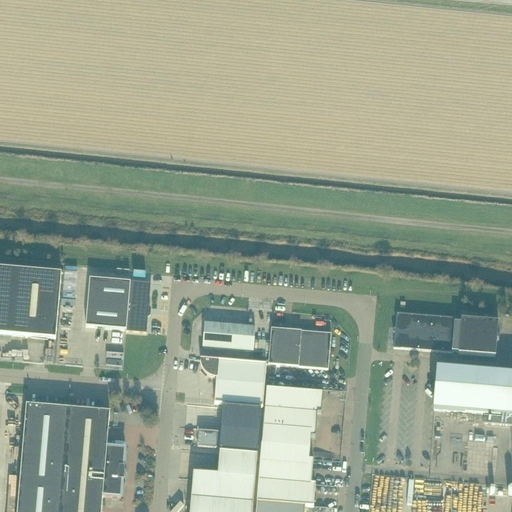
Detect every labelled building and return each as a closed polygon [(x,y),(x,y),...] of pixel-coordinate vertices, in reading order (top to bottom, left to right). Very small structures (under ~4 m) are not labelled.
[(69,287),(81,288),(81,266),(70,266),(69,287)] [(0,336),(56,341),(62,276),(0,270),(0,336)] [(149,310),(151,285),(130,283),(130,284),(90,281),(86,329),(126,332),(125,334),(147,335),(148,320),(148,318),(149,317),(150,311),(149,310)] [(461,325),(455,325),(455,320),(397,316),(395,330),(394,331),(393,331),(393,332),(393,333),(393,334),(394,335),(395,335),(394,350),(452,355),(452,354),(458,354),(458,356),(495,359),(498,324),(461,321),(461,325)] [(253,354),(255,329),(205,325),(203,350),(253,354)] [(331,336),(283,332),(272,331),(269,367),(328,372),(331,336)] [(267,390),(269,367),(201,362),(201,366),(202,370),(205,374),(208,377),(212,379),(217,380),(214,406),(265,410),(266,390),(267,390)] [(511,377),(437,371),(433,413),(484,417),(511,419),(511,377)] [(323,395),(267,390),(266,390),(265,410),(317,414),(317,415),(321,415),(323,395)] [(121,500),(122,481),(124,480),(125,478),(126,476),(125,474),(125,472),(123,471),(125,452),(107,450),(110,415),(70,411),(26,407),(17,511),(101,511),(103,499),(121,500)] [(257,458),(261,412),(224,409),(223,409),(223,410),(223,412),(223,413),(228,413),(227,418),(222,417),(222,422),(227,423),(227,427),(222,427),(221,427),(222,427),(221,434),(199,432),(198,448),(220,450),(220,451),(221,451),(221,455),(257,458)] [(317,415),(317,414),(265,410),(261,458),(309,462),(311,439),(315,439),(317,415)] [(511,427),(511,419),(484,417),(483,425),(511,427)] [(252,511),(257,458),(220,455),(218,478),(193,476),(190,511),(252,511)] [(309,462),(261,458),(257,504),(305,508),(313,509),(315,486),(311,486),(313,462),(309,462)]
